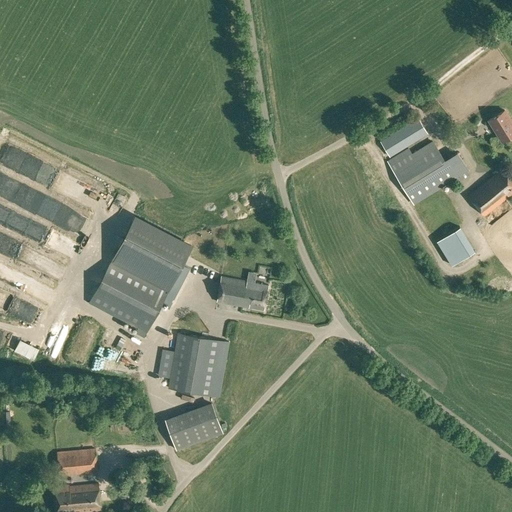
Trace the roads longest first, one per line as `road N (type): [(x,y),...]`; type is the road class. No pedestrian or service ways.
road 1 (unclassified): [(344,323),(295,237),(242,0)]
road 2 (unclassified): [(162,511),(320,337),(344,323)]
road 3 (unclassified): [(511,464),(382,363),(344,323)]
road 4 (track): [(277,178),(441,81)]
